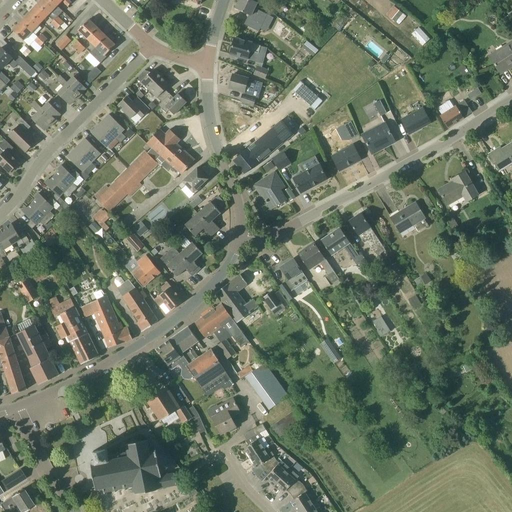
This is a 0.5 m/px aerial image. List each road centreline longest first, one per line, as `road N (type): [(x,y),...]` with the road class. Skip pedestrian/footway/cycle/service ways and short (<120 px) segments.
road 1 (tertiary): [(241,235),(275,237),(511,99)]
road 2 (tertiary): [(17,407),(169,327),(231,262),(241,235)]
road 3 (residential): [(0,216),(46,155),(152,46)]
road 4 (tertiary): [(241,235),(210,120),(207,64)]
